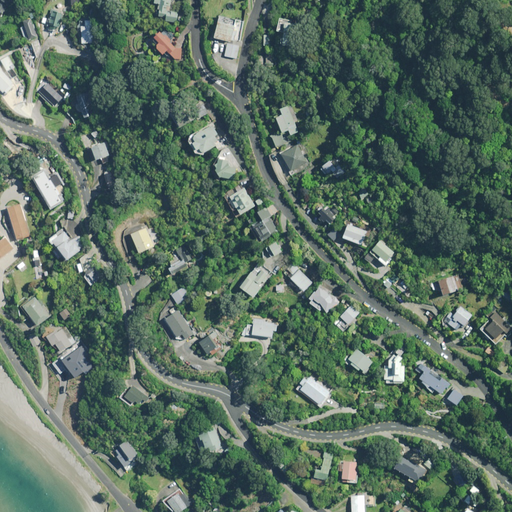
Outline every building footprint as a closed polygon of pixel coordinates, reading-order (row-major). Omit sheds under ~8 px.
[(0,0),(0,21),(11,0),(0,0)] [(171,0),(154,0),(154,4),(159,4),(158,17),(166,18),(165,21),(177,22),(178,13),(170,12),(171,0)] [(50,25),(54,26),(56,26),(56,25),(61,26),(64,13),(66,14),(68,7),(66,6),(62,5),(61,12),(53,10),(50,25)] [(231,41),(234,41),(236,36),(237,36),(238,32),(234,31),(237,21),(221,17),(215,38),(231,42),(231,41)] [(95,28),(94,19),(82,19),(83,44),(95,43),(95,28)] [(292,47),(296,21),(281,19),(277,32),(284,33),(284,38),(282,38),(281,44),(283,45),(283,46),(292,47)] [(28,41),(38,38),(33,23),(22,26),(24,31),(28,41)] [(177,49),(171,43),(171,40),(167,36),(166,38),(161,33),(155,39),(161,44),(157,48),(164,54),(167,51),(175,59),(182,60),(183,50),(177,49)] [(239,46),(229,44),(226,56),(236,58),(239,46)] [(34,60),(29,48),(21,51),(25,63),(34,60)] [(275,55),(267,54),(266,64),(275,65),(275,55)] [(2,60),(8,72),(9,71),(14,80),(19,78),(13,68),(15,68),(8,57),(2,60)] [(16,85),(1,69),(0,70),(0,88),(6,95),(16,85)] [(74,86),(67,83),(64,88),(71,92),(74,86)] [(58,93),(48,84),(40,93),(56,107),(65,97),(59,91),(58,93)] [(93,115),(86,93),(78,96),(85,118),(93,115)] [(291,136),(299,132),(295,122),(299,120),(293,105),(281,110),(283,115),(276,118),(282,131),(272,135),(278,148),(290,143),(285,132),(289,130),(291,136)] [(184,111),(173,118),(179,129),(190,123),(184,111)] [(218,135),(213,126),(204,131),(203,130),(189,138),(197,151),(201,148),(204,154),(217,146),(215,143),(218,141),(215,136),(218,135)] [(110,156),(105,143),(92,148),(96,161),(110,156)] [(299,146),(297,146),(282,155),(292,171),(308,162),(299,146)] [(345,173),(335,158),(322,167),(328,175),(332,171),(337,178),(345,173)] [(219,159),(217,172),(221,177),(235,180),(237,169),(230,167),(231,161),(219,159)] [(63,201),(50,179),(37,186),(50,208),(63,201)] [(256,206),(245,188),(242,190),(239,186),(228,193),(242,215),(256,206)] [(369,194),(364,188),(357,193),(362,200),(369,194)] [(261,198),(255,201),(259,208),(264,205),(261,198)] [(30,237),(20,205),(8,208),(17,240),(30,237)] [(273,216),(267,207),(257,214),(257,215),(248,220),(255,231),(261,242),(279,231),(270,217),(273,216)] [(322,216),(319,219),(324,224),(327,221),(330,225),(336,219),(333,216),(335,215),(335,216),(339,213),(335,208),(330,212),(326,208),(320,214),(322,216)] [(369,232),(349,225),(344,238),(363,246),(369,232)] [(155,247),(147,229),(132,235),(140,253),(155,247)] [(72,241),(64,230),(50,239),(67,261),(80,251),(78,248),(84,244),(79,236),(72,241)] [(0,261),(15,250),(6,238),(2,242),(0,239),(0,261)] [(283,252),(276,242),(268,247),(275,257),(276,256),(283,252)] [(382,242),(372,252),(386,266),(392,260),(390,258),(395,254),(382,242)] [(185,263),(192,259),(184,245),(176,250),(182,260),(181,261),(169,268),(173,275),(188,266),(185,263)] [(299,269),(295,264),(289,270),(293,274),(299,269)] [(90,269),(93,273),(89,275),(95,284),(103,278),(100,273),(95,266),(90,269)] [(257,276),(252,272),(241,288),(254,298),(262,288),(260,286),(263,282),(265,284),(271,276),(262,270),(257,276)] [(313,283),(300,270),(292,279),(305,291),(313,283)] [(454,276),(439,280),(440,282),(443,291),(444,295),(459,291),(454,276)] [(393,283),(388,279),(384,285),(390,289),(393,283)] [(409,286),(403,280),(400,283),(406,289),(409,286)] [(334,300),(322,287),(308,299),(320,312),(323,309),(328,313),(340,302),(336,298),(334,300)] [(190,299),(184,288),(172,295),(179,306),(190,299)] [(43,307),(35,297),(23,307),(39,327),(52,316),(44,306),(43,307)] [(360,313),(351,305),(335,323),(344,332),(350,325),(350,324),(360,313)] [(473,315),(459,306),(453,315),(450,313),(442,324),(448,328),(451,325),(458,330),(461,326),(464,328),(473,315)] [(490,321),(481,330),(496,345),(504,337),(506,340),(511,334),(511,327),(493,308),(485,316),(490,321)] [(195,334),(179,311),(166,319),(179,338),(183,335),(186,340),(195,334)] [(264,320),(255,319),(254,326),(248,325),(247,332),(243,331),(243,335),(273,339),(274,331),(277,331),(278,324),(264,322),(264,320)] [(76,343),(66,326),(48,337),(53,346),(57,344),(61,352),(76,343)] [(41,343),(37,334),(30,338),(34,347),(41,343)] [(217,348),(209,336),(200,342),(208,354),(217,348)] [(360,371),(361,369),(364,371),(362,373),(366,376),(376,364),(356,348),(345,363),(351,367),(352,365),(360,371)] [(92,372),(81,355),(67,364),(77,381),(92,372)] [(442,394),(447,388),(448,389),(451,385),(450,383),(437,374),(440,370),(436,367),(434,370),(421,360),(414,370),(423,376),(419,381),(433,391),(434,392),(435,389),(442,394)] [(65,372),(58,362),(54,364),(60,375),(65,372)] [(510,368),(505,362),(498,368),(504,374),(510,368)] [(403,366),(403,363),(394,363),(393,383),(405,384),(406,366),(403,366)] [(331,392),(307,375),(301,383),(304,386),(301,390),(321,405),(331,392)] [(149,398),(133,386),(130,391),(127,388),(120,398),(131,406),(135,401),(140,404),(143,400),(146,402),(149,398)] [(464,396),(455,390),(449,399),(458,405),(464,396)] [(223,448),(216,429),(201,435),(195,437),(201,451),(210,447),(212,452),(223,448)] [(138,455),(128,441),(114,450),(126,467),(132,463),(135,461),(133,459),(138,455)] [(321,471),(317,469),(315,477),(312,476),(311,483),(326,487),(333,458),(325,456),(321,471)] [(421,467),(402,457),(395,470),(415,480),(421,467)] [(436,464),(426,460),(423,467),(432,471),(436,464)] [(358,463),(340,462),(340,472),(343,472),(343,482),(357,483),(358,463)] [(466,484),(460,475),(452,480),(458,489),(466,484)] [(472,486),(463,492),(468,500),(477,493),(472,486)] [(190,500),(181,488),(163,501),(174,511),(182,511),(195,503),(192,498),(190,500)] [(352,511),(365,511),(366,507),(377,506),(377,495),(352,496),(352,511)]
